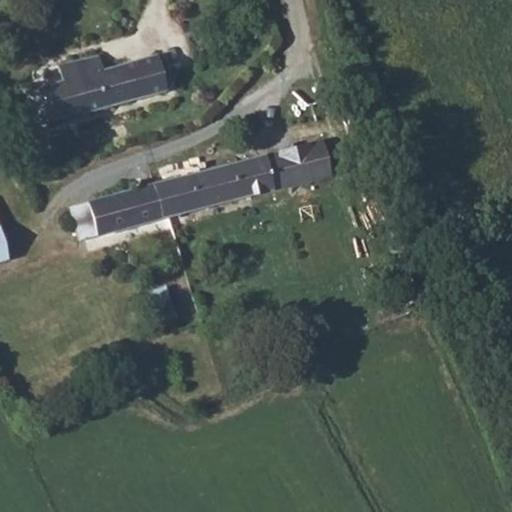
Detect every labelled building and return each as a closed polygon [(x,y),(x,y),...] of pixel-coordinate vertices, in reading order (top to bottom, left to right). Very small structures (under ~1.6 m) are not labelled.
[(63,78),(12,94),(27,137),(47,130),(45,124),(165,89),(153,52),(106,68),(100,49),(60,62),(63,78)] [(321,136),(147,181),(156,216),(331,171),(321,136)] [(156,216),(147,181),(66,202),(73,236),(156,216)] [(0,261),(10,259),(0,221),(0,261)] [(179,328),(171,299),(139,308),(148,338),(179,328)]
